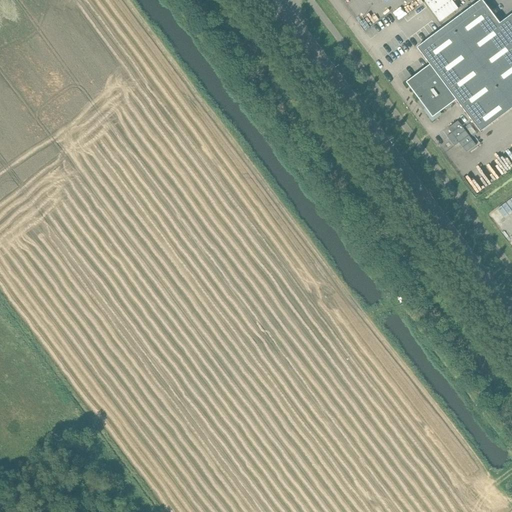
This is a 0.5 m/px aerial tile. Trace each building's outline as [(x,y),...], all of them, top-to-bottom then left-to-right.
[(389,0),(378,0),(377,1),(382,9),(392,4),(389,0)] [(430,65),(406,83),(420,101),(422,99),(426,104),(424,106),(433,118),(456,101),(471,121),(511,90),(511,39),(500,24),(482,0),(481,0),(425,42),(417,48),(430,65)] [(440,22),(458,9),(451,0),(426,0),(425,1),(440,22)] [(511,14),(500,24),(511,39),(511,90),(471,121),(480,133),(511,109),(511,14)] [(449,137),(444,141),(451,151),(456,147),(463,157),(473,149),(455,125),(445,133),(449,137)] [(393,143),(398,140),(390,128),(385,131),(393,143)] [(395,144),(404,157),(409,154),(399,141),(395,144)]
